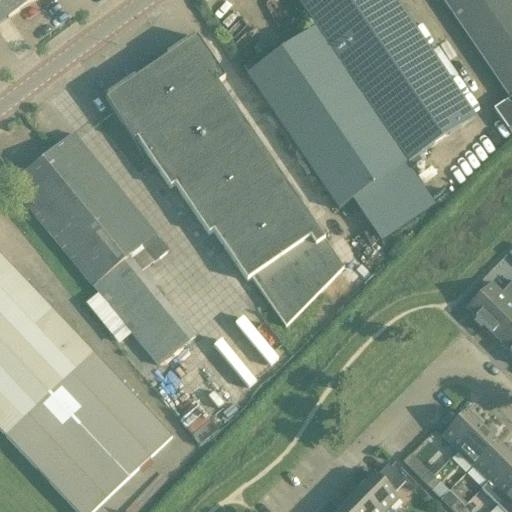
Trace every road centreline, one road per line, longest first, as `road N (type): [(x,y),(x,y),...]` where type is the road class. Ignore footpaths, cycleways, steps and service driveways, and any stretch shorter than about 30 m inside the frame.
road 1 (residential): [(511,402),(458,362),(431,376),(300,511)]
road 2 (tertiary): [(0,115),(151,0)]
